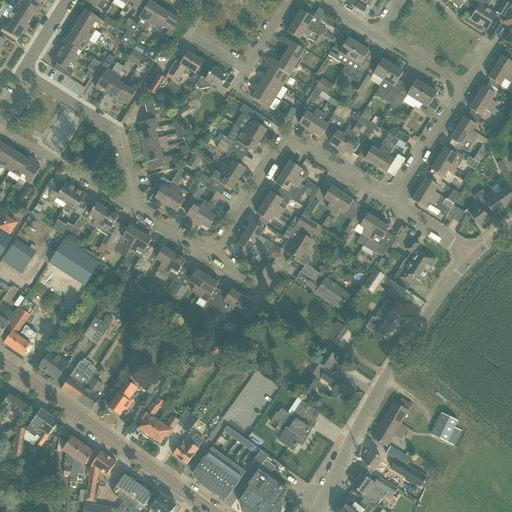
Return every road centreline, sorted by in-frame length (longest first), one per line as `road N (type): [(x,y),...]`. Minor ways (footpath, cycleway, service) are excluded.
road 1 (unclassified): [(313,511),(375,396),(473,254)]
road 2 (tertiary): [(211,511),(0,363)]
road 3 (residential): [(391,201),(309,148),(291,146),(217,263)]
road 4 (residential): [(133,209),(118,137),(29,74)]
road 5 (residential): [(195,0),(209,44),(248,66),(291,0)]
road 6 (residential): [(391,201),(463,87)]
